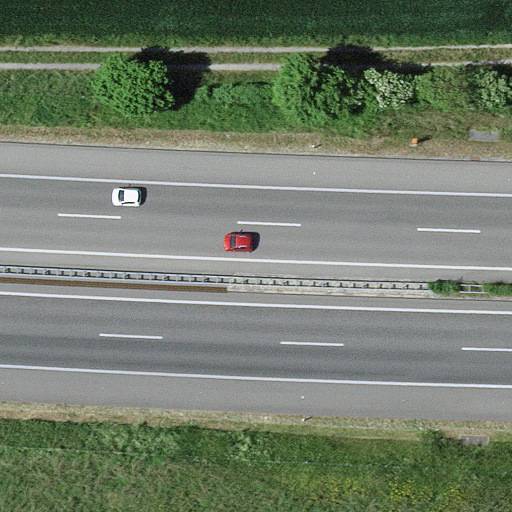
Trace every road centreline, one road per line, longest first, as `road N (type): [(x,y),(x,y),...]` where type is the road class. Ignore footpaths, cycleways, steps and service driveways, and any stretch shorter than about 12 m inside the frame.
road 1 (motorway): [(511,231),(0,211)]
road 2 (motorway): [(0,329),(511,349)]
road 3 (track): [(0,56),(511,52)]
